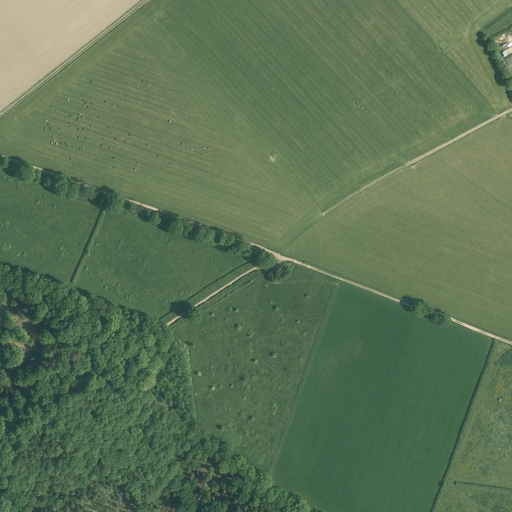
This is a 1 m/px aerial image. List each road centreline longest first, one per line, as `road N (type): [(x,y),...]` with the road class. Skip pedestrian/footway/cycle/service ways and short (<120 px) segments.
road 1 (track): [(0,156),(274,256)]
road 2 (track): [(274,256),(511,342)]
road 3 (track): [(511,110),(308,224)]
road 4 (track): [(201,434),(302,511)]
road 5 (track): [(201,434),(105,361)]
